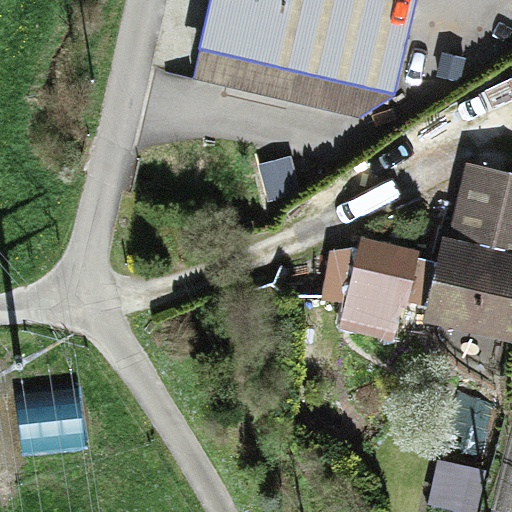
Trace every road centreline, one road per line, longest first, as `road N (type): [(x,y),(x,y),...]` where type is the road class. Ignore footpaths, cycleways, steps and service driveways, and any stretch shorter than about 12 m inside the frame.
road 1 (unclassified): [(85,301),(150,0)]
road 2 (track): [(233,511),(85,301)]
